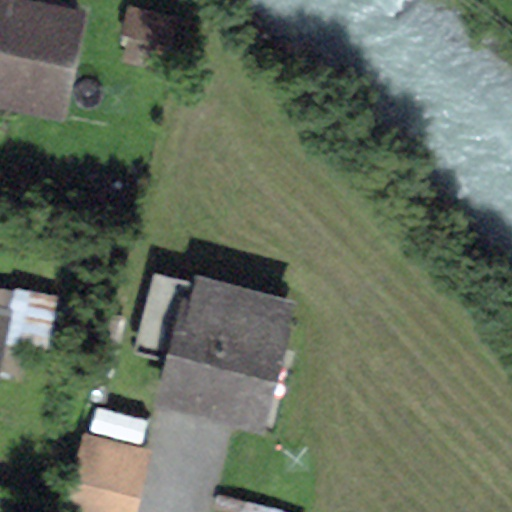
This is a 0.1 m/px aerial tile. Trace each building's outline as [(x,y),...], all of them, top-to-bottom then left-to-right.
[(14,0),(0,0),(0,89),(60,103),(79,13),(14,0)] [(134,37),(129,56),(165,64),(175,17),(128,8),(122,34),(134,37)] [(134,347),(169,356),(161,386),(250,410),(279,303),(155,270),(134,347)] [(0,304),(0,350),(10,307),(0,304)] [(73,490),(127,504),(141,450),(86,437),(73,490)] [(73,490),(67,511),(125,511),(127,504),(73,490)]
